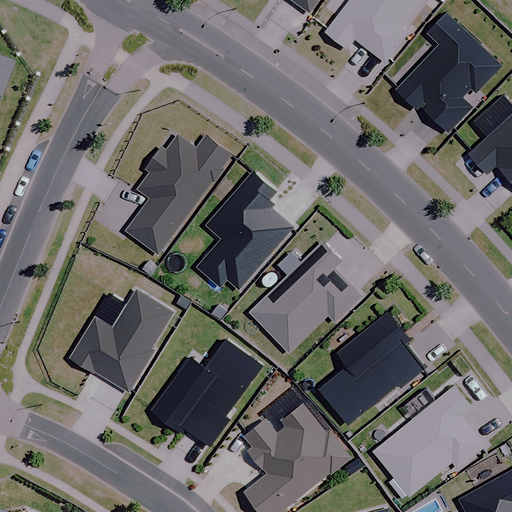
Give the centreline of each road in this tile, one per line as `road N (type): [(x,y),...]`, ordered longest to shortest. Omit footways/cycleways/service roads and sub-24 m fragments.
road 1 (tertiary): [(511,322),(403,201),(325,131),(154,15)]
road 2 (residential): [(0,309),(78,127),(154,15)]
road 3 (residential): [(177,511),(60,437),(0,413)]
